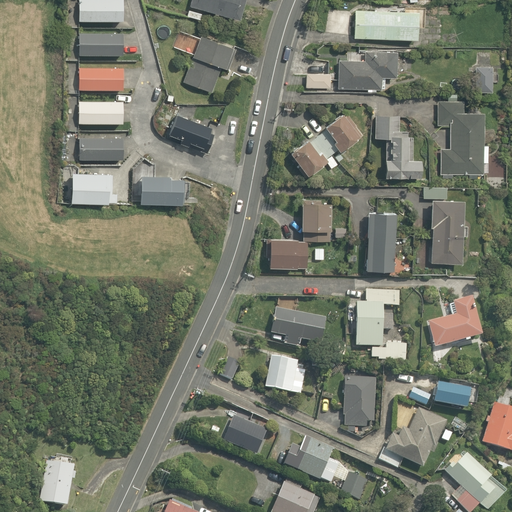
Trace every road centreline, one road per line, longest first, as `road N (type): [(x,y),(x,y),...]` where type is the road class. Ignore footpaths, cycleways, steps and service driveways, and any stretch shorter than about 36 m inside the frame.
road 1 (residential): [(117,511),(226,280),(252,188)]
road 2 (residential): [(252,188),(149,143),(144,118),(154,70),(133,0)]
road 3 (residential): [(252,188),(296,0)]
